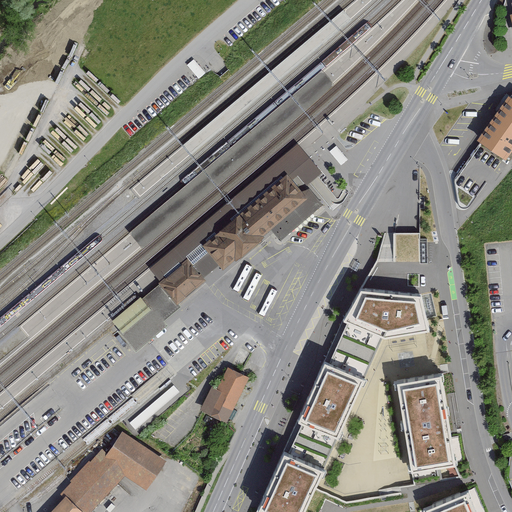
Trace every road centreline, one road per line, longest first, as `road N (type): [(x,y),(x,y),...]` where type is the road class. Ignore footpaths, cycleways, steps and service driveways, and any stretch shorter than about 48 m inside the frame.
road 1 (residential): [(511,508),(484,434),(436,170),(406,129)]
road 2 (unclassified): [(0,242),(249,0)]
road 3 (secondary): [(406,129),(283,349)]
road 4 (secondary): [(283,349),(212,511)]
